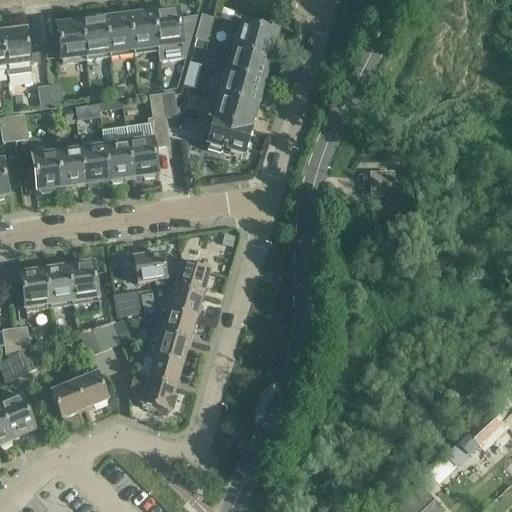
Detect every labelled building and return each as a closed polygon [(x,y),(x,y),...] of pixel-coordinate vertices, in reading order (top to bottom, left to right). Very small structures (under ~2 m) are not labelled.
[(151,16),(156,55),(181,52),(181,49),(182,49),(177,13),(174,13),(172,11),(163,12),(161,15),(151,16)] [(156,55),(151,16),(148,14),(139,15),(137,18),(127,19),(132,58),(156,55)] [(216,45),(223,19),(214,16),(213,20),(201,16),(194,41),(196,41),(207,45),(208,45),(208,43),(216,45)] [(132,58),(127,19),(124,17),(116,18),(114,21),(102,22),(107,61),(132,58)] [(107,61),(102,22),(100,19),(92,20),(90,24),(80,25),(85,63),(107,61)] [(85,63),(80,25),(71,26),(68,24),(60,25),(58,28),(56,28),(61,65),(62,65),(62,66),(85,63)] [(231,51),(269,62),(273,60),(275,52),(273,48),(277,34),(263,30),(263,32),(238,24),(231,51)] [(0,35),(0,41),(4,73),(29,70),(29,68),(30,68),(25,33),(23,33),(21,30),(12,31),(10,35),(0,35)] [(205,51),(207,45),(196,41),(194,48),(205,51)] [(266,72),(269,62),(231,51),(224,75),(262,86),(262,85),(266,82),(268,75),(266,72)] [(195,81),(198,69),(190,66),(187,79),(195,81)] [(262,87),(262,86),(224,75),(217,99),(255,110),(258,100),(262,98),(264,91),(262,87)] [(161,93),(175,91),(174,80),(159,82),(161,93)] [(138,97),(148,96),(147,84),(137,86),(138,97)] [(48,88),(51,112),(65,110),(62,86),(48,88)] [(40,113),(51,112),(48,88),(37,89),(40,113)] [(113,101),(124,99),(123,88),(112,89),(113,101)] [(164,120),(177,118),(175,94),(161,96),(164,120)] [(153,180),(155,177),(155,176),(157,176),(152,150),(168,148),(164,120),(161,96),(148,98),(152,122),(148,123),(151,139),(127,142),(133,180),(142,178),(144,181),(153,180)] [(257,114),(255,110),(217,99),(211,118),(200,114),(199,117),(249,131),(252,123),(256,122),(257,114)] [(99,114),(118,112),(116,103),(98,106),(99,114)] [(98,108),(86,110),(88,123),(100,121),(98,108)] [(12,118),(16,144),(28,142),(24,117),(12,118)] [(251,132),(249,131),(199,117),(193,135),(207,139),(205,148),(208,149),(207,152),(221,156),(222,150),(243,157),(243,156),(248,154),(250,147),(247,142),(251,132)] [(0,131),(2,146),(16,144),(12,118),(0,119),(0,131)] [(112,186),(121,185),(123,181),(133,180),(127,142),(104,145),(110,183),(112,186)] [(99,184),(110,183),(104,145),(80,149),(85,186),(89,189),(97,188),(99,184)] [(75,188),(85,186),(80,149),(55,152),(61,190),(65,192),(73,191),(75,188)] [(51,191),(61,190),(55,152),(31,156),(32,157),(37,193),(38,193),(41,196),(50,195),(51,191)] [(371,199),(393,199),(393,175),(370,175),(371,199)] [(175,280),(179,265),(169,267),(168,265),(163,266),(162,256),(160,256),(159,254),(149,255),(149,258),(133,260),(138,288),(155,285),(155,287),(166,286),(166,283),(167,283),(167,282),(175,280)] [(67,270),(72,308),(97,304),(92,267),(89,267),(89,265),(76,266),(77,269),(67,270)] [(172,291),(202,299),(209,274),(207,273),(208,271),(195,266),(194,269),(179,265),(175,280),(172,291)] [(72,308),(67,270),(57,272),(56,269),(45,271),(46,273),(51,311),(72,308)] [(51,311),(46,273),(34,275),(33,273),(22,274),(23,277),(20,277),(25,313),(24,313),(24,314),(51,311)] [(195,321),(202,299),(172,291),(166,313),(195,321)] [(125,295),(129,319),(141,317),(137,294),(125,295)] [(116,321),(129,319),(125,295),(113,297),(116,321)] [(142,306),(154,305),(152,295),(140,297),(142,306)] [(154,305),(142,306),(144,317),(155,315),(154,305)] [(195,321),(166,313),(159,311),(152,333),(159,335),(189,344),(195,321)] [(75,325),(78,335),(90,332),(88,322),(75,325)] [(116,336),(127,332),(123,323),(112,326),(116,336)] [(68,338),(78,335),(75,325),(65,328),(68,338)] [(121,346),(116,336),(112,326),(101,330),(110,351),(121,346)] [(18,353),(30,350),(26,329),(15,331),(18,353)] [(99,355),(110,351),(101,330),(90,333),(99,355)] [(5,357),(18,353),(15,331),(2,332),(5,357)] [(121,346),(131,342),(127,332),(116,336),(121,346)] [(88,359),(99,355),(90,333),(79,337),(88,359)] [(189,344),(159,335),(152,333),(150,342),(157,345),(153,358),(182,367),(189,344)] [(18,353),(28,375),(39,370),(30,350),(18,353)] [(15,381),(28,375),(18,353),(5,357),(5,360),(15,381)] [(176,388),(182,367),(153,358),(146,380),(176,388)] [(73,384),(84,411),(107,402),(101,388),(104,387),(100,376),(97,377),(96,374),(73,384)] [(176,388),(146,380),(135,376),(130,392),(143,397),(140,406),(143,406),(142,409),(153,412),(153,410),(169,414),(169,413),(172,413),(175,401),(173,400),(176,388)] [(62,421),(84,411),(73,384),(50,393),(62,421)] [(0,403),(0,417),(10,442),(22,437),(23,440),(33,436),(32,433),(34,432),(25,410),(28,410),(24,399),(21,400),(19,397),(18,397),(18,396),(0,403)] [(12,445),(10,442),(0,417),(0,446),(1,449),(12,445)] [(480,443),(487,450),(506,430),(493,417),(452,458),(459,465),(480,443)] [(439,511),(419,488),(391,511),(439,511)]
